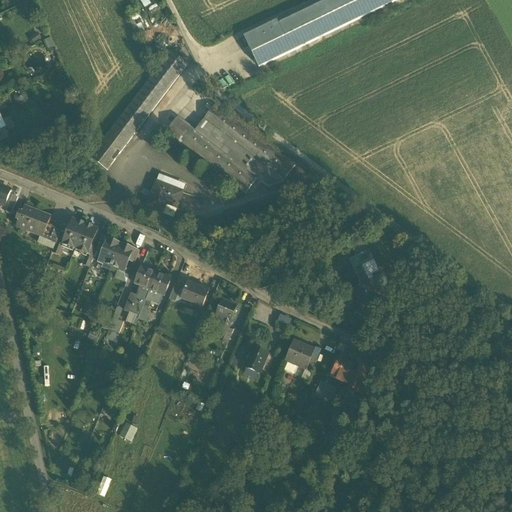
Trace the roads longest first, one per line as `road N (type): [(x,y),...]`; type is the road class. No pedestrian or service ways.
road 1 (residential): [(395,356),(149,234),(0,176)]
road 2 (track): [(511,315),(211,88)]
road 3 (unclassified): [(0,294),(49,511)]
road 4 (track): [(511,407),(395,356)]
